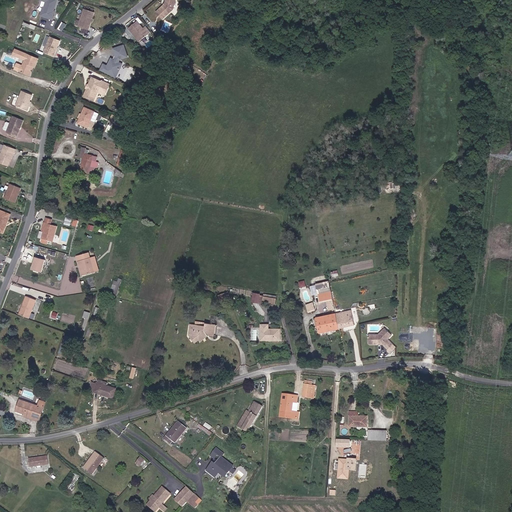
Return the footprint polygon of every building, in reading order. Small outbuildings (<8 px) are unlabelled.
[(54,3),(54,0),(43,0),(46,1),(44,7),(43,7),(41,15),(52,18),(55,10),(54,10),(56,4),(54,3)] [(172,1),(167,0),(162,0),(161,6),(152,15),(159,21),(168,10),(172,1)] [(89,30),(94,12),(84,8),(78,26),(83,28),(89,30)] [(152,37),(143,26),(140,29),(134,22),(126,28),(140,46),(152,37)] [(45,52),(55,56),(62,41),(52,37),(45,52)] [(99,65),(96,71),(105,76),(106,72),(112,76),(118,66),(114,64),(116,61),(124,59),(120,47),(110,50),(112,59),(110,62),(107,60),(103,68),(99,65)] [(15,48),(13,53),(25,59),(19,72),(27,76),(32,64),(35,65),(37,58),(15,48)] [(92,93),(96,83),(86,78),(78,97),(88,102),(92,93)] [(105,85),(97,81),(96,83),(92,93),(99,96),(105,85)] [(33,95),(24,90),(16,106),(27,111),(30,105),(28,104),(33,95)] [(91,115),(78,109),(71,122),(80,127),(83,122),(87,123),(91,115)] [(111,124),(115,118),(107,114),(103,121),(111,124)] [(6,131),(6,133),(14,136),(16,130),(15,129),(16,125),(18,126),(21,120),(12,116),(8,126),(5,125),(3,125),(2,129),(3,130),(6,131)] [(13,149),(0,143),(0,163),(4,165),(10,151),(12,152),(13,149)] [(86,172),(89,164),(90,161),(91,156),(84,154),(85,149),(82,148),(82,147),(77,145),(74,154),(78,155),(74,168),(86,172)] [(126,151),(118,149),(113,164),(121,166),(126,151)] [(17,187),(7,184),(2,199),(12,203),(17,187)] [(9,215),(0,211),(0,228),(1,227),(4,228),(9,215)] [(46,220),(40,218),(37,227),(40,228),(37,240),(47,242),(51,227),(44,225),(46,220)] [(41,260),(42,255),(32,251),(30,257),(41,260)] [(93,274),(87,257),(85,252),(71,257),(74,265),(77,264),(78,267),(76,268),(80,279),(93,274)] [(93,274),(98,272),(92,256),(87,257),(93,274)] [(41,260),(30,257),(27,268),(37,272),(41,260)] [(112,288),(115,288),(114,293),(119,294),(121,280),(114,278),(112,288)] [(329,287),(327,278),(314,280),(316,289),(329,287)] [(329,287),(316,289),(318,297),(325,296),(326,305),(332,304),(329,287)] [(220,299),(230,294),(228,291),(219,295),(220,299)] [(18,295),(17,300),(27,303),(29,298),(18,295)] [(27,303),(17,300),(15,305),(17,306),(14,314),(23,317),(27,303)] [(337,323),(355,319),(352,305),(334,309),(337,323)] [(318,328),(337,323),(334,309),(329,310),(315,313),(316,318),(317,323),(318,328)] [(202,337),(207,337),(209,327),(201,326),(199,324),(189,323),(188,326),(187,337),(184,338),(188,343),(194,339),(196,341),(202,337)] [(389,331),(382,324),(376,330),(367,330),(366,331),(366,338),(368,339),(379,339),(385,345),(390,340),(384,335),(389,331)] [(263,326),(256,327),(258,341),(276,338),(274,328),(263,330),(263,326)] [(94,390),(111,396),(115,387),(97,381),(94,390)] [(311,398),(312,385),(304,384),(303,397),(311,398)] [(296,411),(298,395),(283,394),(281,417),(296,418),(296,411)] [(30,417),(35,419),(40,405),(16,397),(13,408),(22,411),(31,414),(30,417)] [(261,404),(252,399),(246,410),(245,409),(236,425),(247,431),(261,404)] [(365,413),(349,414),(349,425),(366,424),(365,413)] [(178,420),(170,427),(179,435),(186,427),(178,420)] [(368,436),(386,436),(386,427),(368,426),(368,436)] [(179,435),(170,427),(162,436),(168,442),(171,439),(173,441),(179,435)] [(349,435),(337,435),(336,443),(349,443),(349,435)] [(214,453),(216,449),(212,447),(206,453),(211,457),(214,453)] [(104,457),(95,451),(84,468),(93,474),(104,457)] [(47,454),(28,458),(30,466),(49,463),(47,454)] [(341,475),(352,474),(352,466),(350,466),(349,455),(341,456),(341,475)] [(228,464),(217,456),(215,460),(211,457),(209,460),(217,467),(219,465),(224,469),(228,464)] [(217,467),(209,460),(203,467),(211,474),(215,470),(217,467)] [(173,496),(182,504),(186,499),(193,491),(184,483),(173,496)] [(148,500),(156,507),(157,506),(160,502),(167,493),(159,487),(148,500)] [(196,503),(193,499),(197,495),(193,491),(186,499),(193,506),(196,503)] [(153,511),(156,507),(148,500),(145,505),(153,511)] [(160,502),(157,506),(163,511),(165,507),(160,502)]
